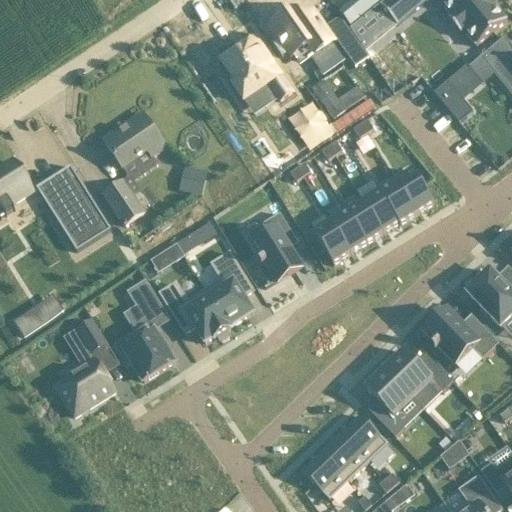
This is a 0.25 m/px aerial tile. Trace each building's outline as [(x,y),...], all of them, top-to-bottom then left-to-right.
[(263,0),(274,16),(271,19),(273,22),(276,20),(283,30),(289,26),(296,36),(323,17),(311,0),(263,0)] [(328,0),(319,0),(316,2),(336,31),(346,25),(328,0)] [(358,0),(357,1),(368,14),(384,0),(358,0)] [(388,0),(381,6),(399,28),(432,0),(388,0)] [(445,0),(440,5),(452,20),(450,22),(462,36),(464,34),(466,36),(477,49),(508,23),(500,14),(495,9),(498,6),(492,0),(445,0)] [(381,8),(352,32),(367,54),(398,28),(381,8)] [(511,48),(505,40),(481,60),(511,97),(511,48)] [(255,41),(222,64),(237,86),(233,88),(244,103),(269,87),(280,103),(292,95),(255,41)] [(431,59),(443,78),(470,62),(457,42),(431,59)] [(460,126),(474,114),(465,103),(449,84),(434,96),(460,126)] [(280,108),(293,132),(274,142),(286,164),(375,114),(369,103),(325,128),(306,94),(280,108)] [(104,144),(116,160),(124,172),(149,155),(152,160),(167,150),(144,117),(104,144)] [(368,124),(361,129),(368,139),(375,134),(368,124)] [(361,129),(354,134),(361,143),(368,139),(361,129)] [(337,146),(330,151),(336,160),(343,155),(337,146)] [(330,151),(323,155),(329,165),(336,160),(330,151)] [(0,222),(2,221),(1,220),(6,217),(6,218),(16,212),(12,207),(32,195),(13,164),(0,172),(0,222)] [(305,167),(298,172),(304,181),(311,177),(305,167)] [(71,169),(37,191),(77,255),(112,233),(71,169)] [(187,169),(182,193),(203,198),(208,174),(187,169)] [(298,172),(291,177),(297,186),(304,181),(298,172)] [(414,172),(397,183),(419,218),(436,207),(414,172)] [(126,230),(147,216),(125,183),(103,198),(126,230)] [(397,183),(381,194),(401,225),(403,228),(419,218),(397,183)] [(381,194),(364,204),(384,235),(401,225),(381,194)] [(364,204),(348,214),(368,246),(384,235),(364,204)] [(348,214),(332,225),(352,256),(368,246),(348,214)] [(332,225),(315,235),(335,267),(352,256),(332,225)] [(283,226),(246,250),(271,290),(308,267),(283,226)] [(211,227),(198,235),(205,246),(218,238),(211,227)] [(177,247),(167,254),(174,265),(184,259),(177,247)] [(222,283),(206,293),(229,330),(252,316),(243,301),(254,294),(230,257),(213,268),(222,283)] [(511,294),(511,295),(491,274),(468,297),(502,331),(511,320),(511,294)] [(147,285),(130,296),(148,326),(166,315),(147,285)] [(177,287),(161,297),(186,336),(197,329),(206,345),(213,341),(214,343),(231,333),(229,330),(206,293),(188,304),(177,287)] [(447,314),(425,336),(438,349),(434,353),(436,355),(440,351),(457,369),(474,353),(483,363),(500,347),(472,318),(461,328),(447,314)] [(92,322),(76,332),(92,357),(107,347),(92,322)] [(176,367),(155,333),(120,354),(129,369),(133,366),(146,386),(176,367)] [(406,357),(387,374),(414,402),(427,388),(438,400),(453,386),(426,358),(416,368),(406,357)] [(52,389),(73,424),(116,397),(95,363),(52,389)] [(387,374),(365,396),(392,423),(414,402),(387,374)] [(511,419),(511,414),(509,410),(499,418),(504,425),(511,419)] [(362,419),(342,439),(369,467),(389,447),(362,419)] [(342,439),(323,457),(350,485),(369,467),(342,439)] [(445,453),(452,446),(447,440),(439,447),(445,453)] [(457,447),(440,461),(449,475),(469,461),(458,446),(457,447)] [(323,457),(303,476),(330,504),(350,485),(323,457)] [(511,462),(496,473),(491,466),(479,474),(495,497),(507,488),(511,495),(511,462)] [(478,477),(458,491),(467,505),(457,511),(501,511),(502,511),(478,477)] [(393,478),(386,483),(394,492),(400,487),(393,478)] [(386,483),(380,489),(387,497),(394,492),(386,483)] [(404,491),(396,497),(404,508),(416,500),(408,488),(404,491)] [(365,501),(359,506),(363,511),(369,511),(373,510),(372,509),(365,501)]
